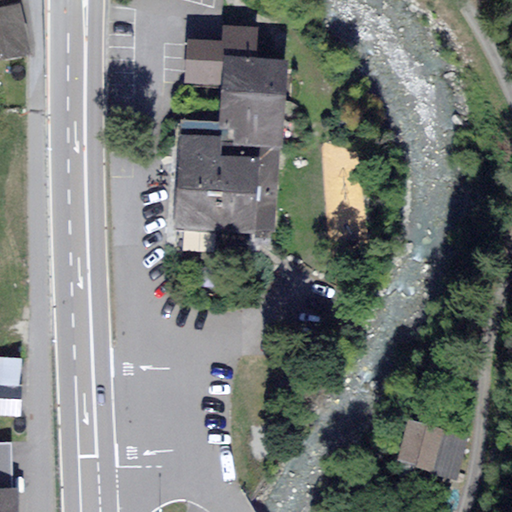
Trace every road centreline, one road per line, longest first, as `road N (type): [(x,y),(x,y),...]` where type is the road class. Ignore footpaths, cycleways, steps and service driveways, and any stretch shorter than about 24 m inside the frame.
road 1 (unclassified): [(40,511),(30,0)]
road 2 (primary): [(89,467),(77,0)]
road 3 (residential): [(511,258),(490,324),(463,511)]
road 4 (unclassified): [(230,511),(190,471),(89,467)]
